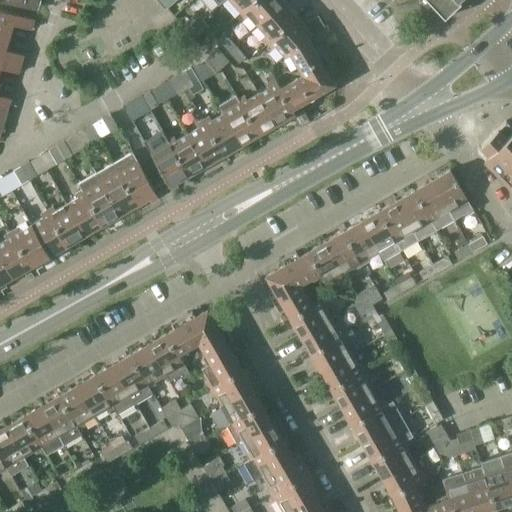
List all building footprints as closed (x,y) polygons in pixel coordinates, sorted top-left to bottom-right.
[(0,0),(37,10),(39,0),(0,0)] [(176,0),(162,0),(161,1),(167,8),(176,0)] [(229,0),(236,8),(241,13),(255,0),(229,0)] [(284,2),(282,0),(255,0),(241,13),(245,18),(249,15),(258,25),(284,2)] [(419,0),(428,8),(432,5),(444,18),(461,3),(458,0),(419,0)] [(298,17),(284,2),(258,25),(266,35),(263,38),(268,44),(298,17)] [(31,30),(34,19),(0,9),(0,34),(9,37),(13,24),(31,30)] [(195,14),(182,25),(188,32),(201,21),(195,14)] [(316,31),(323,40),(332,35),(326,25),(324,26),(318,15),(304,24),(298,17),(268,44),(272,49),(276,46),(285,57),(289,53),(290,54),(290,53),(289,53),(307,37),(308,37),(313,33),(316,31)] [(201,21),(188,32),(194,39),(207,28),(201,21)] [(312,46),(323,40),(316,31),(313,33),(308,37),(307,37),(289,53),(290,53),(290,54),(302,75),(325,81),(326,77),(329,76),(312,46)] [(228,51),(235,45),(225,33),(218,39),(228,51)] [(5,49),(9,37),(0,34),(0,57),(21,64),(23,55),(5,49)] [(246,57),(235,45),(228,51),(239,63),(246,57)] [(229,61),(218,49),(212,54),(223,67),(229,61)] [(223,67),(212,54),(205,61),(216,73),(223,67)] [(0,67),(18,73),(21,64),(0,57),(0,67)] [(203,88),(191,67),(177,75),(185,89),(189,88),(192,94),(203,88)] [(185,89),(177,75),(170,80),(178,94),(185,89)] [(324,86),(325,81),(302,75),(280,88),(279,88),(291,107),(292,108),(295,114),(294,115),(301,127),(310,122),(299,104),(326,89),(324,86)] [(279,88),(280,88),(274,79),(268,83),(270,87),(258,93),(276,125),(294,115),(295,114),(292,108),(291,107),(279,88)] [(158,105),(150,91),(142,96),(150,110),(158,105)] [(276,125),(258,93),(247,100),(245,96),(238,100),(259,135),(276,125)] [(0,95),(0,106),(7,109),(10,99),(0,95)] [(236,95),(218,105),(223,114),(241,145),(259,135),(238,100),(236,95)] [(132,101),(123,106),(132,121),(140,116),(132,102),(132,101)] [(118,128),(110,114),(102,119),(111,133),(118,128)] [(241,145),(223,114),(212,121),(209,117),(203,120),(223,155),(241,145)] [(223,155),(203,120),(197,124),(199,128),(188,134),(206,165),(223,155)] [(511,127),(506,121),(480,146),(489,155),(484,159),(511,188),(511,127)] [(100,139),(92,125),(84,129),(92,144),(100,139)] [(162,131),(143,141),(151,155),(165,179),(169,186),(188,176),(168,141),(162,131)] [(206,165),(188,134),(176,141),(174,137),(168,141),(188,176),(206,165)] [(72,155),(64,141),(57,145),(64,159),(72,155)] [(64,159),(57,145),(48,150),(57,164),(64,159)] [(156,194),(152,186),(132,152),(114,163),(138,205),(156,194)] [(37,175),(29,161),(21,166),(29,180),(37,175)] [(138,205),(114,163),(96,173),(120,215),(138,205)] [(29,180),(21,166),(13,170),(21,184),(29,180)] [(473,209),(450,170),(431,180),(454,220),(473,209)] [(120,215),(96,173),(78,184),(82,190),(102,225),(120,215)] [(454,220),(431,180),(414,190),(436,230),(454,220)] [(102,225),(82,190),(76,194),(78,197),(67,204),(85,235),(102,225)] [(436,230),(414,190),(396,201),(419,240),(436,230)] [(419,240),(396,201),(378,211),(401,250),(419,240)] [(85,235),(67,204),(55,211),(53,207),(47,210),(67,245),(85,235)] [(67,245),(47,210),(41,214),(43,218),(31,225),(49,256),(67,245)] [(401,250),(378,211),(361,221),(378,252),(384,261),(401,250)] [(378,252),(361,221),(343,231),(362,265),(368,261),(367,259),(378,252)] [(49,256),(31,225),(19,232),(17,228),(11,231),(31,266),(49,256)] [(31,266),(11,231),(4,235),(7,239),(0,242),(0,253),(13,277),(31,266)] [(362,265),(343,231),(325,241),(343,272),(355,266),(356,268),(362,265)] [(472,252),(487,243),(482,236),(468,244),(472,252)] [(343,272),(325,241),(307,252),(319,272),(318,272),(326,286),(333,282),(332,279),(343,272)] [(458,260),(472,252),(468,244),(454,252),(458,260)] [(319,272),(307,252),(299,257),(296,251),(281,259),(284,265),(266,276),(299,285),(312,278),(311,277),(318,272),(319,272)] [(0,284),(13,277),(0,253),(0,284)] [(437,272),(451,264),(447,256),(433,264),(437,272)] [(437,272),(433,264),(419,273),(423,280),(437,272)] [(307,298),(299,285),(266,276),(276,295),(271,298),(279,313),(285,309),(290,318),(310,306),(305,299),(307,298)] [(402,292),(416,284),(412,277),(397,285),(402,292)] [(374,285),(367,289),(375,302),(382,299),(374,285)] [(388,301),(402,292),(397,285),(383,293),(388,301)] [(357,295),(355,300),(372,305),(375,302),(367,289),(357,295)] [(300,336),(331,318),(324,307),(327,305),(323,298),(310,306),(290,318),(300,336)] [(355,300),(354,305),(360,315),(374,308),(372,305),(355,300)] [(378,315),(374,308),(360,315),(364,323),(378,315)] [(198,343),(207,309),(195,317),(191,310),(170,322),(174,329),(166,334),(177,354),(178,354),(185,349),(186,351),(198,343)] [(214,322),(207,309),(198,343),(206,356),(207,355),(211,362),(211,363),(231,351),(227,343),(233,339),(221,318),(214,322)] [(331,318),(300,336),(310,354),(348,332),(338,314),(331,318)] [(392,330),(383,316),(376,320),(384,335),(392,330)] [(348,332),(310,354),(320,371),(351,353),(358,349),(352,339),(355,337),(351,330),(348,332)] [(400,344),(392,330),(384,335),(392,349),(400,344)] [(177,354),(166,334),(148,344),(165,375),(170,382),(182,375),(184,378),(190,374),(178,354),(177,354)] [(165,375),(148,344),(130,354),(149,388),(155,384),(154,382),(165,375)] [(242,369),(231,351),(211,363),(211,362),(201,368),(208,381),(205,383),(209,389),(242,369)] [(412,366),(404,352),(397,356),(405,370),(412,366)] [(331,389),(364,370),(361,364),(358,365),(351,353),(320,371),(331,389)] [(149,388),(130,354),(112,364),(135,404),(153,394),(149,388)] [(135,404),(112,364),(95,375),(114,408),(118,414),(135,404)] [(421,380),(412,366),(405,370),(413,385),(421,380)] [(252,387),(242,369),(209,389),(212,395),(215,393),(222,405),(252,387)] [(341,407),(372,389),(365,378),(368,376),(364,370),(331,389),(341,407)] [(114,408),(95,375),(77,385),(95,416),(107,409),(108,412),(114,408)] [(95,416),(77,385),(59,395),(79,429),(85,425),(83,422),(95,416)] [(262,405),(252,387),(222,405),(228,416),(226,418),(229,424),(262,405)] [(433,401),(425,387),(417,392),(425,406),(433,401)] [(351,425),(385,406),(381,399),(379,401),(372,389),(341,407),(351,425)] [(82,435),(79,429),(59,395),(41,405),(64,445),(82,435)] [(175,400),(161,408),(180,413),(181,409),(179,407),(175,400)] [(361,442),(392,425),(403,419),(393,401),(385,406),(351,425),(361,442)] [(441,416),(433,401),(425,406),(433,420),(441,416)] [(181,409),(180,413),(199,418),(190,404),(181,409)] [(64,445),(41,405),(24,416),(43,449),(47,455),(64,445)] [(273,422),(262,405),(229,424),(227,426),(236,443),(242,440),(273,422)] [(180,413),(161,408),(169,422),(171,426),(177,422),(180,413)] [(180,413),(177,422),(181,428),(199,418),(180,413)] [(43,449),(24,416),(6,426),(24,457),(36,450),(37,453),(43,449)] [(511,433),(511,426),(509,417),(501,419),(506,435),(511,433)] [(372,460),(405,441),(413,436),(403,419),(392,425),(361,442),(372,460)] [(153,436),(168,428),(163,420),(149,428),(153,436)] [(283,440),(273,422),(242,440),(239,442),(250,460),(283,440)] [(446,433),(441,425),(427,433),(432,442),(446,433)] [(6,426),(0,429),(0,455),(8,470),(11,476),(29,465),(24,457),(6,426)] [(484,446),(478,427),(469,429),(476,449),(484,446)] [(153,436),(149,428),(135,436),(139,444),(153,436)] [(476,449),(469,429),(457,433),(456,434),(457,438),(462,453),(476,449)] [(191,446),(202,440),(205,438),(201,430),(187,438),(191,446)] [(446,433),(432,442),(439,453),(441,460),(450,441),(446,433)] [(210,445),(205,438),(202,440),(191,446),(195,453),(210,445)] [(450,441),(441,460),(449,457),(462,453),(457,438),(453,440),(450,441)] [(118,456),(132,448),(128,440),(114,449),(118,456)] [(250,460),(243,463),(254,481),(263,476),(294,458),(283,440),(250,460)] [(382,478),(413,460),(406,448),(408,447),(405,441),(372,460),(382,478)] [(118,456),(114,449),(100,457),(104,464),(118,456)] [(511,493),(511,452),(500,456),(511,493)] [(495,508),(511,502),(511,493),(500,456),(480,462),(482,466),(495,508)] [(220,457),(203,466),(207,474),(222,466),(224,464),(220,457)] [(304,476),(294,458),(263,476),(269,488),(267,489),(270,495),(304,476)] [(419,472),(413,460),(382,478),(392,495),(412,484),(413,485),(426,477),(422,470),(419,472)] [(82,477),(96,469),(92,461),(78,469),(82,477)] [(212,482),(223,475),(226,473),(222,466),(207,474),(212,482)] [(475,511),(481,511),(495,508),(482,466),(462,473),(475,511)] [(68,485),(82,477),(78,469),(64,478),(68,485)] [(216,489),(227,483),(230,481),(226,473),(223,475),(212,482),(216,489)] [(453,511),(475,511),(462,473),(442,479),(448,499),(449,498),(453,511)] [(314,494),(304,476),(270,495),(274,501),(276,500),(283,511),(314,494)] [(47,497),(61,489),(57,482),(42,490),(47,497)] [(422,511),(424,507),(418,494),(417,495),(413,485),(412,484),(392,495),(396,505),(390,508),(391,511),(422,511)] [(47,497),(42,490),(28,498),(33,506),(47,497)] [(324,511),(314,494),(283,511),(324,511)] [(453,511),(449,498),(448,499),(438,503),(438,502),(424,507),(422,511),(453,511)] [(233,511),(239,511),(249,507),(250,507),(245,499),(231,507),(233,511)] [(8,511),(21,511),(26,510),(21,502),(8,510),(8,511)]
